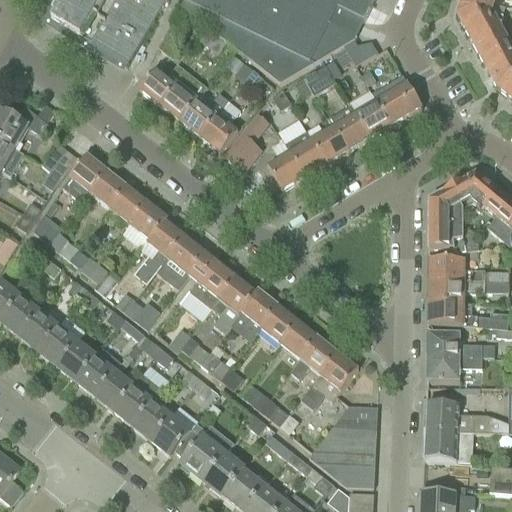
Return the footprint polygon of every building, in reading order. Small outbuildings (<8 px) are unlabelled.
[(126,72),(153,26),(108,0),(65,0),(50,27),(126,72)] [(108,0),(153,26),(168,0),(108,0)] [(189,0),(181,13),(208,33),(216,40),(225,47),(279,91),(333,59),(343,53),(351,48),(355,42),(362,26),(375,0),(189,0)] [(462,0),(462,1),(495,10),(497,1),(507,4),(508,0),(462,0)] [(460,6),(456,20),(464,33),(476,26),(477,23),(488,25),(487,27),(499,30),(502,30),(500,30),(502,23),(493,20),(493,17),(493,16),(495,10),(462,1),(460,6)] [(476,26),(464,33),(477,57),(488,51),(490,55),(508,45),(501,33),(502,30),(499,30),(487,27),(488,25),(477,23),(476,26)] [(175,28),(160,53),(171,61),(188,38),(175,28)] [(208,33),(199,45),(207,52),(216,40),(208,33)] [(216,40),(207,52),(216,58),(225,47),(216,40)] [(477,57),(488,77),(511,63),(511,53),(508,45),(490,55),(488,51),(477,57)] [(354,47),(344,53),(352,67),(356,72),(378,59),(372,49),(357,52),(354,47)] [(344,53),(334,59),(342,72),(351,67),(352,67),(344,53)] [(496,93),(499,95),(510,89),(509,86),(511,84),(511,63),(488,77),(496,93)] [(333,66),(325,71),(333,84),(341,80),(333,66)] [(243,69),(234,81),(244,88),(248,83),(246,82),(250,76),(251,76),(252,75),(243,69)] [(324,71),(303,84),(311,97),(313,100),(334,88),(335,88),(333,84),(325,71),(324,71)] [(148,85),(138,97),(159,113),(176,91),(185,80),(176,72),(167,83),(156,75),(148,85)] [(248,83),(244,88),(252,94),(261,82),(252,75),(251,76),(250,76),(246,82),(248,83)] [(176,91),(159,113),(178,129),(196,106),(202,98),(205,95),(196,88),(185,80),(176,91)] [(370,99),(375,108),(389,131),(420,113),(400,81),(370,99)] [(311,97),(303,84),(293,89),(301,103),(311,97)] [(499,95),(511,105),(511,84),(509,86),(510,89),(499,95)] [(282,96),(271,102),(272,103),(280,116),(290,109),(282,96)] [(196,106),(178,129),(198,144),(216,122),(208,116),(214,108),(202,98),(196,106)] [(216,122),(198,144),(218,160),(236,138),(228,131),(240,116),(228,106),(216,122)] [(375,108),(353,121),(367,144),(389,131),(375,108)] [(349,112),(327,125),(332,133),(346,157),(367,144),(353,121),(349,112)] [(0,116),(0,146),(13,155),(25,134),(39,142),(46,131),(22,113),(15,125),(0,116)] [(233,151),(224,163),(243,178),(260,157),(250,149),(266,130),(256,122),(233,151)] [(284,145),(304,136),(299,126),(279,135),(284,145)] [(305,138),(310,146),(324,170),(346,157),(332,133),(323,139),(317,130),(305,138)] [(305,138),(283,150),(283,151),(284,151),(288,159),(302,183),(324,170),(310,146),(305,138)] [(0,146),(0,177),(10,183),(23,160),(13,155),(0,146)] [(57,151),(42,171),(51,176),(66,158),(57,151)] [(66,158),(51,176),(61,182),(75,165),(66,158)] [(302,183),(288,159),(266,172),(280,196),(302,183)] [(80,209),(88,200),(106,178),(85,161),(64,188),(61,194),(80,209)] [(88,200),(108,216),(126,193),(106,178),(88,200)] [(463,259),(477,256),(475,240),(463,232),(461,232),(461,215),(459,211),(467,206),(470,210),(477,216),(481,211),(495,222),(508,207),(479,183),(469,182),(449,194),(459,210),(456,211),(459,216),(460,243),(463,259)] [(108,216),(128,232),(146,209),(126,193),(108,216)] [(459,210),(449,194),(433,203),(428,212),(427,255),(453,256),(454,260),(463,259),(460,243),(459,216),(456,211),(459,210)] [(495,222),(486,233),(505,249),(509,247),(510,247),(510,251),(511,252),(511,210),(511,209),(508,207),(495,222)] [(145,250),(146,250),(163,228),(166,225),(146,209),(128,232),(147,247),(145,250)] [(29,210),(22,221),(32,227),(39,216),(29,210)] [(22,221),(15,231),(25,238),(32,227),(22,221)] [(43,222),(33,237),(49,250),(58,238),(60,235),(59,234),(43,222)] [(149,260),(133,280),(146,290),(154,280),(156,278),(157,277),(166,266),(168,263),(184,244),(163,228),(148,247),(158,255),(152,263),(149,260)] [(58,238),(49,250),(58,257),(67,245),(58,238)] [(7,244),(0,253),(0,269),(3,271),(17,250),(7,244)] [(157,277),(156,278),(177,294),(186,284),(187,283),(189,280),(194,284),(198,287),(213,267),(210,264),(184,244),(168,263),(166,266),(157,277)] [(30,267),(40,275),(48,266),(37,258),(30,267)] [(79,275),(88,283),(92,277),(90,275),(94,270),(96,271),(97,269),(89,262),(79,275)] [(427,265),(427,288),(482,288),(482,278),(462,277),(462,265),(427,265)] [(48,266),(40,275),(53,286),(60,277),(48,266)] [(195,289),(188,299),(209,316),(210,314),(234,284),(213,267),(198,287),(195,289)] [(92,277),(88,283),(97,290),(107,277),(97,269),(96,271),(94,270),(90,275),(92,277)] [(484,275),(484,297),(509,297),(509,275),(484,275)] [(234,284),(210,314),(220,321),(213,331),(223,339),(227,332),(236,322),(254,299),(234,284)] [(0,326),(20,301),(1,286),(0,287),(0,326)] [(67,296),(78,305),(85,296),(75,287),(67,296)] [(427,288),(427,310),(462,310),(462,301),(462,299),(482,299),(482,298),(482,288),(427,288)] [(85,296),(78,305),(91,316),(98,307),(85,296)] [(240,320),(258,334),(276,312),(256,297),(254,299),(236,322),(237,323),(240,320)] [(115,311),(124,319),(128,313),(126,312),(131,306),(132,307),(133,305),(125,298),(115,311)] [(17,343),(17,344),(39,316),(20,301),(0,326),(0,328),(18,342),(17,343)] [(128,313),(124,319),(131,324),(141,312),(133,305),(132,307),(131,306),(126,312),(128,313)] [(427,310),(426,328),(492,334),(505,335),(507,335),(508,320),(506,320),(504,320),(490,319),(489,324),(469,322),(470,310),(462,310),(427,310)] [(258,334),(278,350),(296,328),(276,312),(258,334)] [(36,358),(36,359),(58,331),(39,316),(17,344),(18,344),(19,343),(37,357),(36,358)] [(105,326),(116,335),(123,326),(112,317),(105,326)] [(58,331),(36,359),(37,359),(38,358),(55,372),(55,373),(55,374),(77,346),(83,337),(65,323),(58,331)] [(123,326),(119,331),(132,342),(138,347),(142,341),(136,336),(134,335),(123,326)] [(278,350),(298,366),(316,344),(296,328),(278,350)] [(181,334),(167,351),(176,358),(178,354),(177,353),(182,348),(184,350),(188,344),(187,343),(189,341),(181,334)] [(492,334),(491,342),(511,343),(511,335),(507,335),(505,335),(492,334)] [(426,339),(426,363),(480,364),(493,364),(493,352),(458,351),(458,339),(426,339)] [(177,353),(178,354),(179,353),(188,359),(197,347),(189,341),(187,343),(188,344),(184,350),(182,348),(177,353)] [(307,373),(318,382),(335,359),(316,344),(298,366),(288,379),(297,386),(307,373)] [(73,388),(74,388),(95,361),(77,346),(55,374),(56,374),(57,373),(74,387),(73,388)] [(143,356),(154,365),(161,355),(150,347),(143,356)] [(135,351),(128,360),(133,363),(140,355),(135,351)] [(95,362),(74,388),(75,389),(75,388),(93,402),(92,403),(93,403),(114,377),(114,376),(120,369),(101,354),(95,361),(95,362)] [(161,355),(154,365),(166,375),(174,366),(161,355)] [(201,370),(200,371),(220,387),(224,381),(222,379),(226,374),(227,375),(229,373),(210,358),(201,370)] [(319,382),(300,406),(312,416),(323,402),(323,401),(331,407),(338,398),(356,375),(335,359),(318,382),(319,382)] [(480,364),(426,363),(425,387),(457,387),(457,375),(480,376),(480,364)] [(224,381),(220,387),(233,397),(243,384),(229,373),(227,375),(226,374),(222,379),(224,381)] [(111,418),(112,418),(133,391),(114,376),(93,403),(93,404),(94,402),(112,416),(111,418)] [(181,385),(191,394),(199,385),(188,376),(181,385)] [(133,391),(112,418),(113,417),(131,431),(130,432),(131,433),(152,406),(160,396),(141,381),(133,391)] [(511,383),(502,383),(502,393),(511,392),(511,383)] [(199,385),(191,394),(204,405),(212,396),(199,385)] [(249,390),(240,401),(260,418),(264,413),(261,411),(266,405),(267,406),(268,405),(249,390)] [(451,394),(451,404),(477,403),(477,393),(451,394)] [(264,413),(260,418),(279,432),(288,421),(268,405),(267,406),(266,405),(261,411),(264,413)] [(149,447),(150,448),(171,420),(152,406),(131,433),(132,432),(150,446),(149,447)] [(457,410),(425,408),(424,437),(472,439),(508,439),(508,430),(485,422),(456,421),(457,410)] [(348,412),(339,424),(375,425),(375,413),(348,412)] [(169,463),(173,457),(190,435),(171,420),(150,448),(151,447),(169,461),(168,462),(169,463)] [(288,421),(279,432),(288,440),(297,428),(288,421)] [(254,423),(247,432),(258,441),(265,432),(266,431),(255,422),(254,423)] [(339,424),(330,435),(374,436),(375,425),(339,424)] [(190,435),(174,457),(184,465),(180,469),(203,487),(226,459),(233,450),(210,432),(206,438),(195,430),(190,435)] [(330,435),(321,446),(374,448),(374,436),(330,435)] [(472,439),(424,437),(422,466),(470,468),(472,439)] [(265,449),(285,465),(291,457),(271,441),(265,449)] [(321,446),(312,457),(373,460),(374,448),(321,446)] [(285,465),(305,481),(311,473),(291,457),(285,465)] [(307,463),(315,469),(373,471),(373,460),(312,457),(307,463)] [(203,487),(222,502),(244,475),(245,473),(226,459),(203,487)] [(0,505),(8,511),(21,497),(8,487),(16,476),(15,477),(0,465),(0,505)] [(315,469),(331,481),(373,483),(373,471),(315,469)] [(311,473),(305,481),(327,498),(333,491),(311,473)] [(511,474),(491,473),(489,499),(511,500),(511,474)] [(222,502),(234,511),(248,511),(264,492),(265,492),(268,488),(259,481),(256,485),(244,475),(222,502)] [(373,483),(331,481),(346,493),(372,494),(373,483)] [(282,511),(288,504),(280,497),(277,501),(265,492),(264,492),(248,511),(282,511)] [(338,495),(327,508),(332,511),(347,511),(348,503),(338,495)] [(472,511),(473,502),(421,497),(420,511),(472,511)] [(288,504),(282,511),(310,511),(293,498),(288,504)] [(348,503),(347,511),(372,511),(372,500),(348,499),(348,503)]
